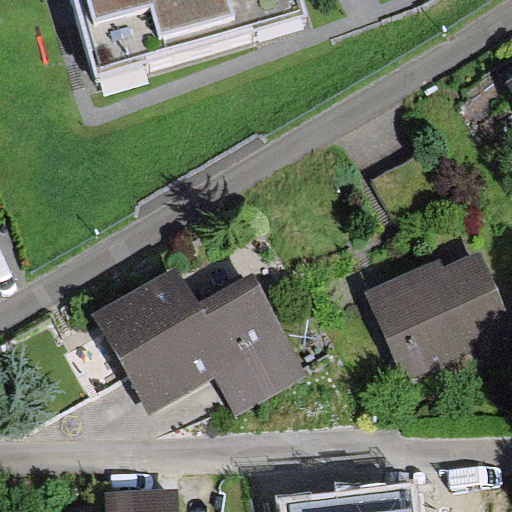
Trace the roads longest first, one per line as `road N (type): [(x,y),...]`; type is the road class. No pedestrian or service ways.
road 1 (residential): [(0,320),(511,12)]
road 2 (residential): [(0,449),(511,446)]
